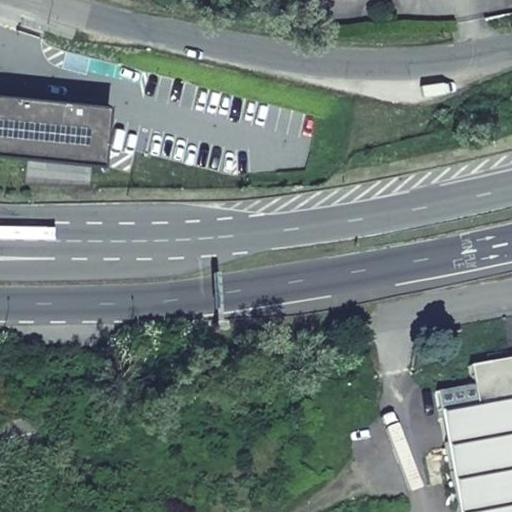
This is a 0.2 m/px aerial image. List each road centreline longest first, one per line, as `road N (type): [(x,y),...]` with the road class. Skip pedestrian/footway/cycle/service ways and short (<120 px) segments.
road 1 (primary): [(0,301),(97,303),(240,291),(511,240)]
road 2 (residential): [(40,0),(291,57),(420,62),(511,43)]
road 3 (primary): [(511,188),(232,236)]
road 4 (primary): [(232,236),(178,261),(134,268),(0,272)]
road 5 (primary): [(232,236),(155,219),(0,213)]
road 6 (primary): [(232,236),(0,242)]
